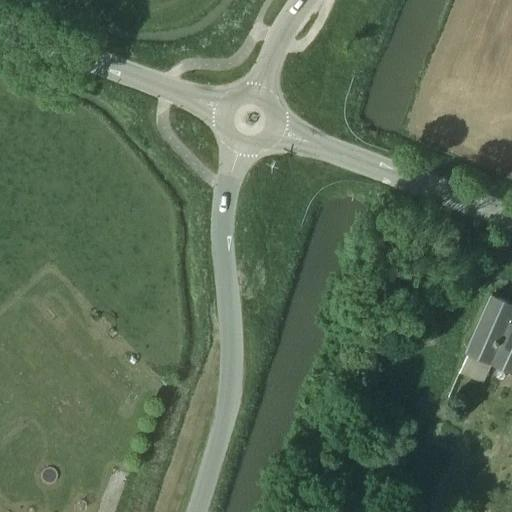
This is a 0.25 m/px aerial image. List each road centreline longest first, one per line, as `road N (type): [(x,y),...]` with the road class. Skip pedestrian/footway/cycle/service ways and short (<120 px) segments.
road 1 (tertiary): [(196,511),(228,406),(233,342),(223,196),(239,145)]
road 2 (tertiary): [(511,222),(273,131)]
road 3 (tertiary): [(0,30),(224,109)]
